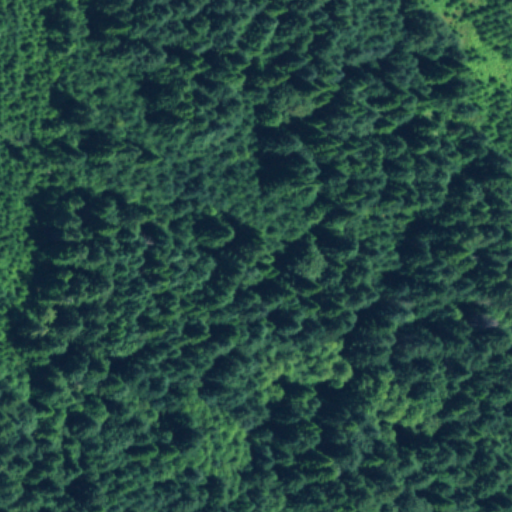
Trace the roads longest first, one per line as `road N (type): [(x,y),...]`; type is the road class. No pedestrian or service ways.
road 1 (track): [(220,511),(211,489),(126,390),(57,281),(46,195),(48,113),(56,58),(86,0)]
road 2 (track): [(366,0),(427,261),(467,322),(511,322)]
